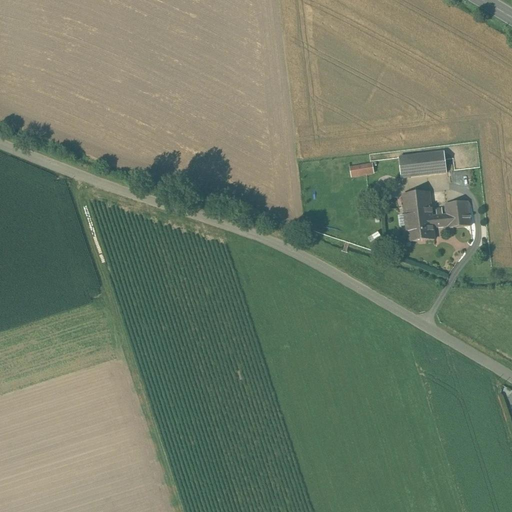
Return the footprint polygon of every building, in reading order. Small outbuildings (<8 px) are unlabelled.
[(398,159),(401,178),(446,173),(444,153),(398,159)] [(371,163),(350,167),(352,177),(374,173),(371,163)] [(403,195),(405,211),(430,208),(428,192),(403,195)] [(446,205),(447,213),(448,226),(448,229),(470,226),(468,202),(446,205)] [(430,208),(405,211),(409,242),(434,239),(433,228),(431,215),(430,208)] [(447,213),(431,215),(433,228),(448,226),(447,213)]
